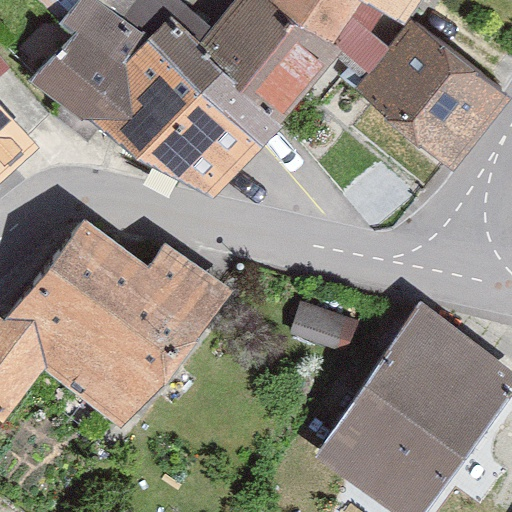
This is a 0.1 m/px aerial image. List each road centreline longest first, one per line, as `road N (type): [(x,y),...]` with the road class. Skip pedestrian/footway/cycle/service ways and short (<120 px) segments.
road 1 (residential): [(0,242),(42,200),(75,193),(468,266)]
road 2 (residential): [(511,153),(490,188),(468,266)]
